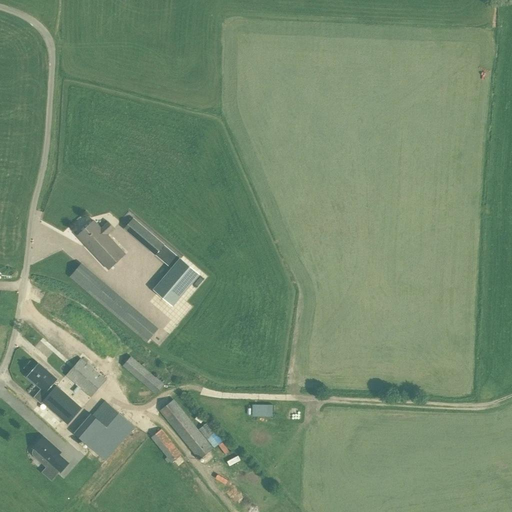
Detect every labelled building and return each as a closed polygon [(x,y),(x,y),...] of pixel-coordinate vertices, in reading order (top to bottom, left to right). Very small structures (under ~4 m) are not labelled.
[(133,218),(125,227),(156,253),(164,244),(133,218)] [(77,236),(109,270),(126,254),(107,234),(114,228),(108,221),(101,228),(93,220),(77,236)] [(173,267),(154,289),(173,305),(199,273),(175,253),(167,262),(173,267)] [(80,265),(70,277),(79,285),(89,273),(80,265)] [(51,328),(44,336),(69,359),(76,351),(51,328)] [(43,340),(36,345),(41,351),(48,346),(43,340)] [(122,366),(156,395),(164,385),(131,356),(122,366)] [(81,359),(66,375),(91,398),(106,381),(81,359)] [(50,394),(55,388),(52,386),(57,380),(38,363),(27,376),(46,393),(47,391),(50,394)] [(55,388),(50,394),(42,402),(67,424),(81,408),(56,386),(55,388)] [(199,460),(213,448),(224,440),(209,421),(198,430),(174,399),(159,411),(199,460)] [(106,461),(135,427),(105,401),(76,435),(106,461)] [(151,438),(172,463),(182,454),(161,429),(151,438)] [(51,463),(60,472),(68,463),(58,455),(59,453),(42,438),(33,448),(35,449),(34,451),(33,452),(33,454),(34,455),(47,467),(51,463)] [(272,511),(277,511),(283,505),(278,502),(271,510),(272,511)]
